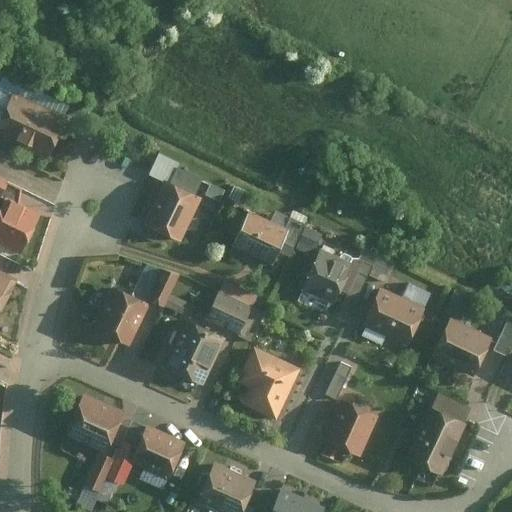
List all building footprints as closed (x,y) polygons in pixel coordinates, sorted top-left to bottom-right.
[(9,96),(0,115),(0,141),(45,162),(64,121),(9,96)] [(16,190),(2,184),(0,187),(0,247),(16,255),(35,215),(10,204),(16,190)] [(161,185),(144,224),(181,241),(199,202),(161,185)] [(249,213),(232,251),(272,269),(289,231),(249,213)] [(317,244),(297,289),(336,306),(355,261),(317,244)] [(157,271),(146,301),(166,309),(178,279),(157,271)] [(0,305),(13,284),(0,275),(0,305)] [(113,288),(95,334),(127,347),(146,301),(113,288)] [(197,326),(230,340),(246,304),(213,289),(197,326)] [(376,290),(361,326),(407,346),(422,310),(376,290)] [(168,317),(145,373),(198,394),(220,338),(168,317)] [(451,321),(434,361),(472,377),(489,337),(451,321)] [(298,369),(250,347),(235,381),(244,385),(236,404),(275,421),(298,369)] [(351,349),(329,391),(341,397),(363,355),(351,349)] [(101,456),(122,413),(80,392),(58,435),(101,456)] [(339,401),(321,442),(361,459),(378,418),(339,401)] [(417,420),(395,471),(432,486),(454,435),(417,420)] [(165,480),(182,444),(143,426),(126,462),(165,480)] [(115,461),(101,456),(86,493),(101,499),(115,461)] [(211,511),(237,511),(251,482),(211,464),(193,504),(211,511)] [(280,491),(270,511),(323,511),(324,511),(280,491)]
